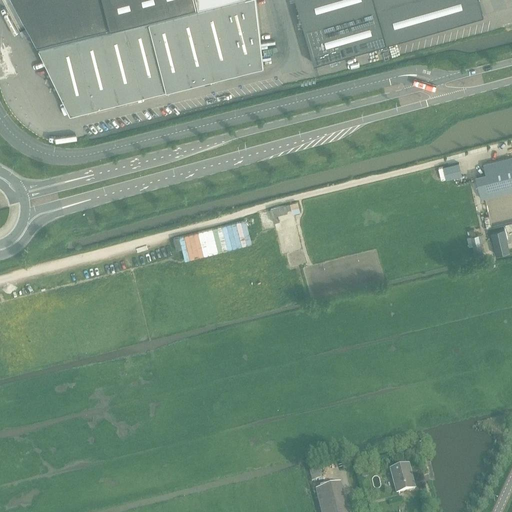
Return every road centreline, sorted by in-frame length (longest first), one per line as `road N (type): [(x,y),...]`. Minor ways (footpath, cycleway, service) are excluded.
road 1 (secondary): [(511,62),(74,180)]
road 2 (secondary): [(76,205),(511,81)]
